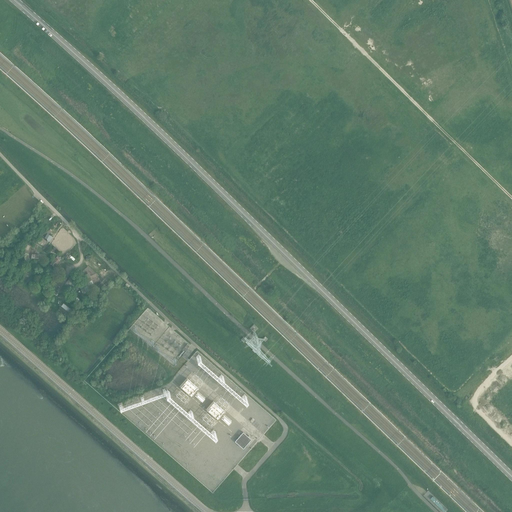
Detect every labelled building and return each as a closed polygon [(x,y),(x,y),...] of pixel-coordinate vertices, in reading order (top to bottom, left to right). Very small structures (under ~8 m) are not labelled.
[(57,255),(50,263),(59,271),(61,268),(56,264),(61,259),(57,255)] [(60,273),(53,280),(61,288),(66,282),(71,286),(78,279),(79,278),(74,274),(68,281),(60,273)] [(95,288),(89,273),(79,276),(81,281),(79,282),(83,292),(95,288)] [(63,303),(60,306),(69,313),(72,310),(63,303)] [(191,397),(198,389),(187,378),(180,386),(191,397)] [(206,409),(218,420),(225,412),(213,401),(206,409)] [(243,432),(234,441),(243,449),(251,439),(243,432)] [(444,511),(447,509),(433,495),(430,498),(444,511)]
